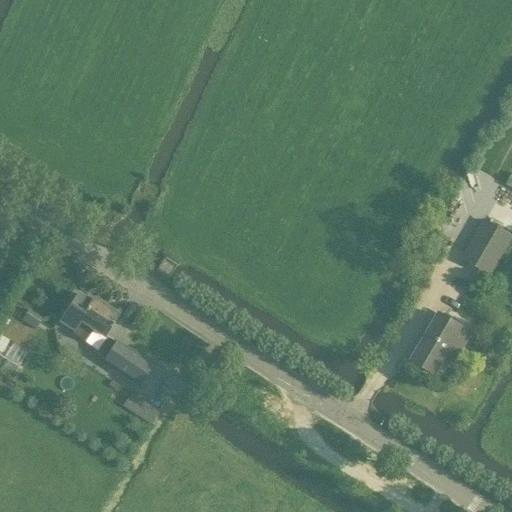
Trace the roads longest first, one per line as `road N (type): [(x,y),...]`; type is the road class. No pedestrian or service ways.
road 1 (tertiary): [(0,200),(446,485)]
road 2 (track): [(420,511),(312,442),(303,425),(307,395)]
